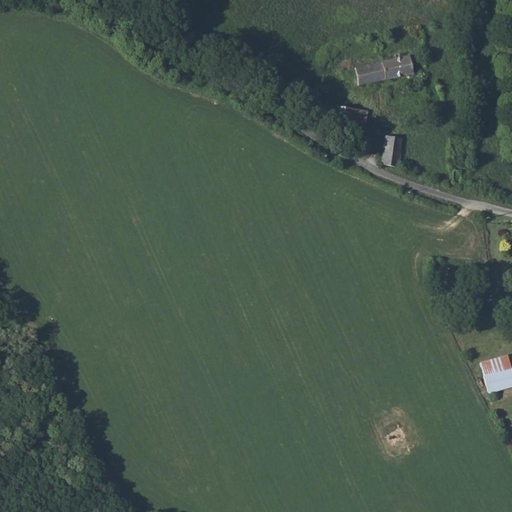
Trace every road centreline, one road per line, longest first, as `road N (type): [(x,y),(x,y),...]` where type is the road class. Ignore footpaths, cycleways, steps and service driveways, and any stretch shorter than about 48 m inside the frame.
road 1 (track): [(336,152),(252,102),(151,0)]
road 2 (unclassified): [(511,214),(435,194),(336,152)]
